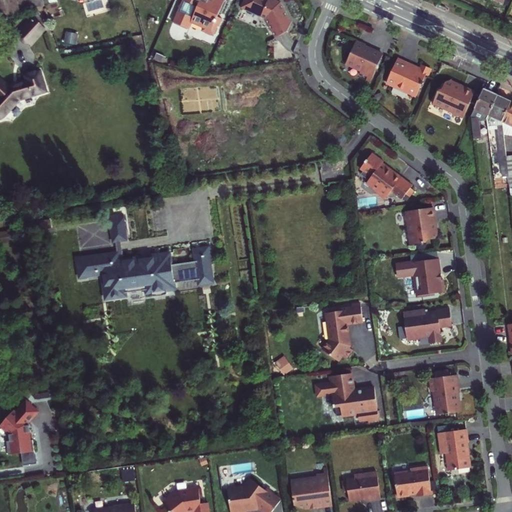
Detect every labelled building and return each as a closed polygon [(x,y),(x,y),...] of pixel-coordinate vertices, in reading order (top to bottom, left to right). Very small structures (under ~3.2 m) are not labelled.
[(18,0),(0,0),(0,18),(22,11),(18,0)] [(18,0),(22,11),(46,2),(45,0),(18,0)] [(182,0),(173,22),(189,29),(192,23),(205,28),(204,30),(211,33),(214,32),(217,26),(220,18),(218,17),(220,13),(222,14),(226,3),(227,0),(182,0)] [(276,0),(244,0),(241,8),(266,19),(276,38),(288,31),(292,22),(281,2),(276,0)] [(32,17),(19,31),(32,43),(45,29),(32,17)] [(368,77),(372,79),(383,55),(371,50),(370,52),(364,49),(366,45),(356,41),(346,64),(361,71),(360,74),(368,77)] [(398,59),(387,83),(408,93),(409,92),(417,95),(426,76),(428,77),(431,70),(421,66),(420,68),(419,71),(411,67),(412,65),(398,59)] [(29,82),(9,88),(0,78),(0,117),(4,116),(20,99),(46,90),(40,70),(26,75),(29,82)] [(455,86),(452,81),(452,79),(445,82),(442,89),(439,90),(433,104),(452,113),(452,115),(456,117),(459,116),(463,118),(475,93),(463,87),(462,90),(455,86)] [(476,91),(452,81),(455,86),(462,90),(463,87),(475,93),(476,91)] [(475,107),(490,113),(498,95),(484,89),(475,107)] [(498,95),(490,113),(489,115),(487,119),(488,125),(497,124),(503,176),(509,175),(507,156),(505,138),(503,121),(511,102),(498,95)] [(511,101),(511,102),(503,121),(505,138),(511,137),(511,101)] [(475,107),(471,117),(473,136),(481,136),(480,121),(482,116),(483,112),(489,115),(490,113),(475,107)] [(385,168),(385,169),(381,166),(383,164),(371,155),(361,168),(365,170),(372,176),(369,181),(368,182),(378,189),(378,194),(384,198),(388,197),(390,199),(396,198),(398,195),(403,198),(406,195),(410,197),(415,191),(411,188),(413,186),(402,177),(400,180),(390,173),(391,172),(391,171),(391,170),(391,169),(390,168),(389,168),(388,167),(387,167),(386,167),(386,168),(385,168)] [(402,177),(391,169),(391,170),(391,171),(391,172),(390,173),(400,180),(402,177)] [(372,176),(365,170),(361,175),(369,181),(372,176)] [(407,222),(411,245),(425,243),(428,240),(435,239),(439,234),(436,231),(434,229),(433,222),(435,221),(433,208),(406,212),(406,214),(404,217),(405,220),(407,222)] [(118,253),(116,253),(117,261),(124,260),(121,242),(128,241),(124,214),(109,216),(113,243),(116,243),(118,253)] [(199,280),(213,278),(211,265),(210,260),(213,260),(211,248),(194,250),(196,262),(172,266),(170,253),(156,255),(157,258),(152,258),(152,261),(143,262),(142,260),(138,260),(137,258),(124,260),(117,261),(116,253),(77,258),(80,278),(93,276),(92,272),(96,271),(96,273),(105,271),(107,286),(111,286),(114,288),(115,298),(127,296),(126,293),(146,290),(147,294),(152,293),(153,296),(167,294),(167,291),(169,291),(169,285),(175,284),(175,283),(199,280)] [(415,255),(416,262),(438,259),(437,252),(415,255)] [(442,281),(441,281),(440,274),(441,274),(439,259),(438,259),(416,262),(396,265),(397,277),(411,274),(417,278),(416,279),(417,288),(418,289),(419,298),(433,296),(435,294),(445,292),(444,282),(442,281)] [(96,271),(92,272),(93,276),(103,275),(106,299),(115,298),(114,288),(111,286),(107,286),(105,271),(96,273),(96,271)] [(326,313),(328,332),(348,330),(348,325),(363,323),(361,304),(352,305),(353,308),(337,310),(337,312),(326,313)] [(426,310),(404,313),(407,339),(410,341),(418,340),(420,338),(430,337),(431,344),(442,342),(440,328),(452,326),(450,308),(436,310),(437,312),(426,313),(426,310)] [(346,343),(349,338),(348,330),(328,332),(330,340),(322,350),(338,362),(343,356),(346,359),(352,350),(349,348),(350,346),(346,343)] [(287,374),(296,368),(287,355),(278,362),(287,374)] [(459,393),(457,375),(449,376),(449,371),(435,373),(436,378),(430,379),(432,390),(434,392),(436,405),(438,407),(440,415),(461,412),(459,401),(457,402),(456,394),(458,393),(459,393)] [(351,374),(330,377),(331,383),(330,384),(322,385),(323,396),(332,395),(334,408),(335,408),(337,417),(358,414),(359,420),(368,419),(368,421),(368,423),(379,422),(379,418),(378,411),(374,388),(354,391),(351,374)] [(39,412),(27,401),(13,417),(10,415),(0,426),(10,434),(11,444),(7,444),(8,455),(21,454),(23,465),(37,464),(36,455),(35,454),(33,440),(31,441),(29,423),(39,412)] [(446,454),(449,471),(471,468),(469,457),(467,457),(466,453),(468,450),(467,430),(438,434),(441,455),(446,454)] [(417,497),(432,495),(428,467),(410,469),(411,472),(395,474),(398,497),(417,493),(417,497)] [(365,502),(381,500),(377,473),(354,476),(355,479),(347,480),(347,482),(343,482),(344,493),(348,492),(350,501),(365,499),(365,502)] [(294,506),(304,510),(307,510),(310,507),(317,506),(317,508),(332,506),(328,474),(324,475),(316,476),(317,479),(291,483),(293,497),(295,498),(294,500),(294,506)] [(228,491),(230,511),(240,511),(243,509),(245,510),(256,508),(258,506),(265,511),(283,511),(282,500),(280,501),(250,479),(245,485),(245,489),(228,491)] [(268,487),(265,490),(280,501),(282,500),(271,491),(272,490),(268,487)] [(199,488),(179,492),(176,495),(174,494),(163,503),(170,511),(191,511),(194,511),(209,511),(208,503),(201,504),(199,488)]
